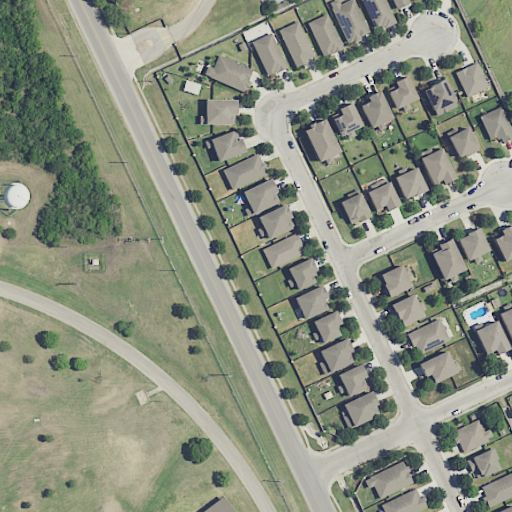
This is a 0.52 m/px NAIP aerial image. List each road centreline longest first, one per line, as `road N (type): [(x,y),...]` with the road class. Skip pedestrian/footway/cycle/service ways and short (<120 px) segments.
road 1 (tertiary): [(327,511),(79,0)]
road 2 (residential): [(270,111),(459,511)]
road 3 (residential): [(0,286),(53,306),(147,365),(218,436),(269,511)]
road 4 (residential): [(309,474),(511,377)]
road 5 (residential): [(434,33),(270,111)]
road 6 (residential): [(343,261),(504,184)]
